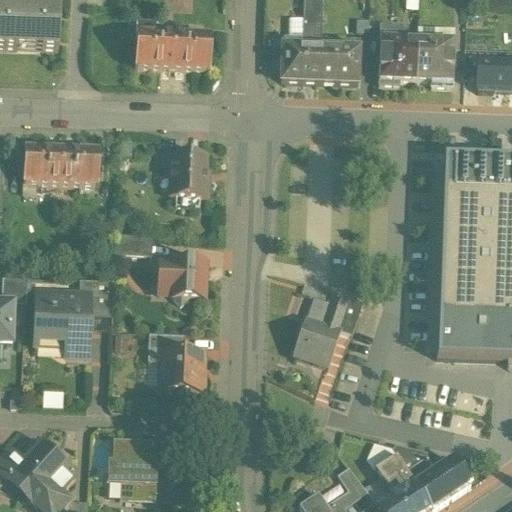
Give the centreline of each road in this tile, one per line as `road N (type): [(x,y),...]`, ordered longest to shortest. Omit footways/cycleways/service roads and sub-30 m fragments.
road 1 (residential): [(247,117),(239,432)]
road 2 (residential): [(247,117),(511,126)]
road 3 (residential): [(0,103),(247,117)]
road 4 (residential): [(0,421),(239,432)]
